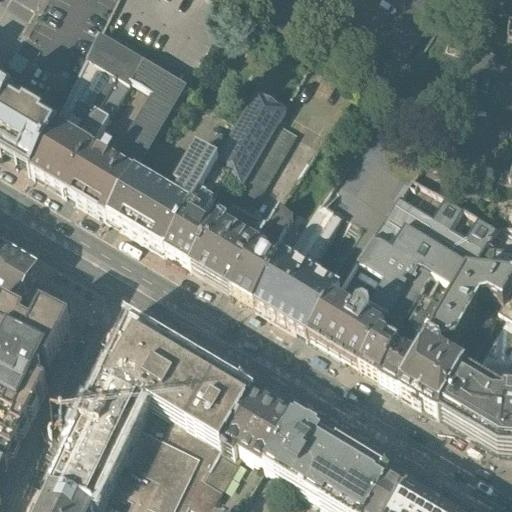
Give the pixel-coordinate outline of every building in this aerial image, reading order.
[(205,0),(225,14),(226,0),(205,0)] [(289,10),(271,0),(250,0),(243,12),(307,52),(321,30),(289,10)] [(409,0),(390,29),(415,45),(445,0),(409,0)] [(415,45),(390,29),(389,28),(376,46),(373,51),(356,77),(382,94),(415,45)] [(101,44),(88,68),(129,93),(130,91),(153,104),(120,160),(127,164),(121,175),(134,183),(138,177),(186,95),(101,44)] [(17,57),(11,71),(21,76),(28,63),(17,57)] [(57,132),(55,136),(91,158),(91,157),(129,93),(88,68),(57,132)] [(511,87),(497,86),(495,108),(511,109),(511,87)] [(0,162),(32,182),(55,143),(52,141),(55,136),(57,132),(12,106),(13,104),(0,95),(0,162)] [(215,174),(216,175),(229,182),(242,190),(277,130),(285,117),(258,101),(222,162),(215,174)] [(296,142),(277,130),(242,190),(220,229),(219,230),(248,248),(261,226),(251,220),(296,142)] [(55,143),(32,182),(65,202),(91,158),(55,136),(52,141),(55,143)] [(472,159),(439,148),(423,172),(481,186),(483,166),(472,159)] [(165,260),(216,175),(215,174),(222,162),(203,150),(177,194),(182,196),(177,206),(149,189),(152,185),(138,177),(134,183),(108,227),(165,260)] [(108,227),(134,183),(121,175),(110,168),(103,165),(91,157),(91,158),(65,202),(108,227)] [(108,157),(103,165),(110,168),(115,161),(108,157)] [(216,175),(165,260),(192,277),(214,239),(198,230),(202,223),(205,223),(206,221),(229,182),(216,175)] [(511,176),(510,176),(498,175),(497,190),(511,193),(511,176)] [(345,368),(379,389),(400,355),(405,346),(395,341),(385,334),(420,275),(439,286),(459,298),(469,282),(468,282),(484,254),(485,253),(486,253),(496,236),(412,188),(358,270),(385,288),(367,317),(370,319),(371,325),(345,368)] [(280,276),(255,315),(308,346),(336,304),(340,298),(328,291),(333,283),(310,270),(311,269),(312,269),(340,226),(320,213),(286,266),(279,276),(280,276)] [(265,244),(259,254),(232,301),(255,315),(280,276),(279,276),(265,268),(268,262),(271,263),(293,224),(280,217),(264,244),(265,244)] [(220,229),(206,221),(205,223),(202,223),(198,230),(214,239),(219,230),(220,229)] [(232,301),(259,254),(248,248),(219,230),(214,239),(192,277),(232,301)] [(511,230),(502,230),(501,251),(511,251),(511,230)] [(511,256),(484,254),(468,282),(469,282),(511,287),(511,256)] [(0,302),(16,312),(36,278),(0,257),(0,302)] [(385,334),(395,341),(407,320),(408,321),(416,307),(415,307),(420,298),(425,301),(429,304),(439,286),(420,275),(385,334)] [(430,349),(399,400),(418,412),(438,423),(442,417),(461,386),(466,377),(473,365),(461,358),(457,360),(451,369),(443,364),(440,355),(455,351),(470,326),(471,327),(477,317),(476,316),(481,308),(490,306),(503,314),(507,307),(511,298),(511,287),(469,282),(459,298),(435,340),(430,349)] [(400,355),(379,389),(399,400),(430,349),(435,340),(459,298),(439,286),(429,304),(410,338),(421,344),(411,361),(400,355)] [(341,297),(340,298),(336,304),(358,318),(365,316),(363,310),(341,297)] [(511,329),(511,298),(507,307),(503,314),(499,321),(507,326),(511,329)] [(336,304),(308,346),(345,368),(371,325),(370,319),(367,317),(365,316),(358,318),(336,304)] [(70,334),(43,320),(32,338),(21,332),(24,326),(4,316),(0,323),(0,469),(6,473),(7,473),(47,395),(42,392),(36,389),(45,371),(49,373),(70,334)] [(442,417),(438,423),(501,461),(511,461),(511,329),(507,326),(499,321),(473,365),(466,377),(461,386),(442,417)] [(253,406),(130,333),(50,498),(79,511),(96,511),(106,493),(134,507),(131,511),(188,511),(189,511),(221,458),(253,406)] [(221,458),(189,511),(190,511),(211,511),(238,469),(235,467),(238,461),(264,477),(265,475),(266,475),(292,431),(293,429),(253,406),(221,458)] [(265,475),(264,477),(321,511),(376,511),(391,488),(330,452),(329,453),(292,431),(266,475),(265,475)] [(391,488),(376,511),(398,511),(407,497),(391,488)] [(431,511),(407,497),(398,511),(431,511)] [(43,511),(79,511),(50,498),(43,511)]
